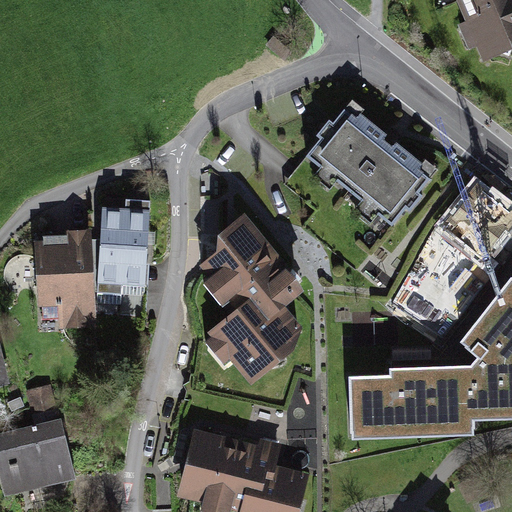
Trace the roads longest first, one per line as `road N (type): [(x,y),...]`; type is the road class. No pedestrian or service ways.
road 1 (residential): [(178,152),(172,304),(141,414),(129,511)]
road 2 (residential): [(356,48),(220,102),(178,152)]
road 3 (residential): [(178,152),(36,202),(0,244)]
road 4 (residential): [(356,48),(511,167)]
